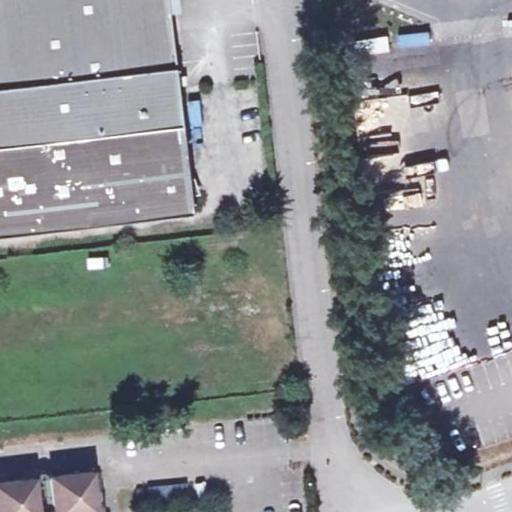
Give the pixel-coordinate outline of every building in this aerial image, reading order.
[(0,0),(0,234),(192,213),(168,0),(0,0)] [(398,32),(400,46),(431,43),(430,30),(398,32)] [(387,34),(366,38),(370,53),(390,48),(387,34)] [(407,456),(416,446),(403,435),(397,432),(389,442),(407,456)] [(76,511),(76,510),(96,508),(91,463),(48,468),(50,490),(36,491),(34,469),(0,473),(0,511),(76,511)]
